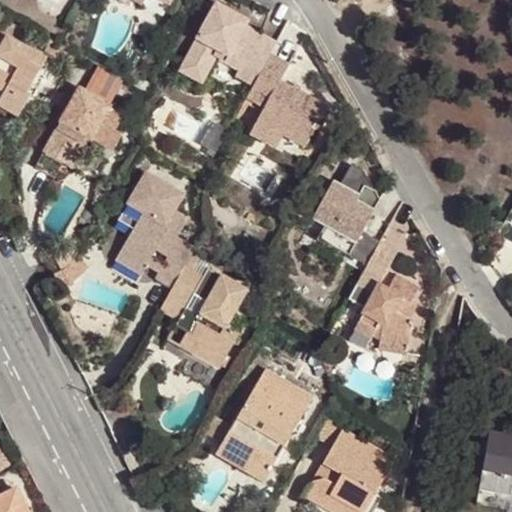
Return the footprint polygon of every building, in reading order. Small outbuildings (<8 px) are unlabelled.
[(253,86),(270,54),(276,42),(244,26),(246,21),(215,5),(184,63),(207,75),(216,59),(219,52),(242,65),(238,71),(235,77),(253,86)] [(0,32),(0,58),(17,69),(13,77),(4,92),(0,99),(0,107),(18,117),(30,96),(27,94),(47,59),(0,32)] [(216,59),(238,71),(242,65),(219,52),(216,59)] [(270,54),(253,86),(248,94),(267,104),(262,113),(258,122),(284,136),(306,147),(328,107),(279,81),(288,64),(270,54)] [(202,84),(207,75),(184,63),(179,72),(202,84)] [(0,69),(0,89),(4,92),(13,77),(0,69)] [(56,131),(54,130),(42,151),(63,163),(72,169),(84,148),(80,146),(85,137),(112,153),(122,135),(115,131),(124,116),(78,89),(59,122),(60,123),(56,131)] [(262,113),(267,104),(248,94),(244,103),(262,113)] [(277,149),(284,136),(258,122),(250,135),(277,149)] [(55,178),(63,163),(42,151),(34,165),(55,178)] [(363,231),(380,200),(368,194),(372,187),(363,171),(351,164),(340,185),(333,181),(312,220),(325,227),(318,241),(332,249),(333,247),(368,265),(381,241),(363,231)] [(172,289),(196,248),(178,238),(185,225),(183,216),(174,211),(183,195),(145,173),(127,205),(143,213),(118,255),(144,270),(146,267),(151,259),(156,251),(167,257),(162,265),(158,274),(154,279),(172,289)] [(101,206),(110,190),(99,184),(97,184),(94,202),(101,206)] [(368,194),(380,200),(372,187),(368,194)] [(381,241),(368,265),(384,274),(398,250),(381,241)] [(196,248),(172,289),(160,311),(178,321),(176,325),(189,333),(181,347),(218,368),(238,334),(226,327),(231,319),(247,291),(208,268),(203,277),(192,270),(203,251),(196,247),(196,248)] [(141,276),(144,270),(118,255),(115,261),(141,276)] [(74,259),(66,267),(78,278),(89,267),(74,259)] [(146,267),(158,274),(162,265),(151,259),(146,267)] [(384,274),(368,265),(357,285),(372,293),(361,315),(363,316),(355,330),(371,339),(372,336),(380,340),(379,345),(408,350),(412,326),(409,321),(417,307),(411,303),(420,288),(396,275),(388,289),(379,284),(384,274)] [(66,267),(62,272),(69,287),(78,278),(66,267)] [(231,319),(226,327),(238,334),(243,325),(231,319)] [(181,347),(189,333),(176,325),(167,339),(181,347)] [(380,340),(372,336),(371,339),(355,330),(350,339),(375,353),(379,345),(380,340)] [(378,350),(407,355),(408,350),(379,345),(378,350)] [(215,455),(264,483),(285,446),(284,445),(292,432),(293,433),(313,397),(265,369),(244,405),(245,406),(238,418),(237,418),(215,455)] [(326,417),(315,435),(334,445),(342,430),(344,427),(326,417)] [(333,496),(362,511),(365,511),(385,478),(379,474),(389,456),(342,430),(334,445),(323,464),(331,468),(325,478),(313,482),(305,496),(323,506),(328,504),(333,496)] [(511,442),(488,438),(478,490),(510,496),(511,488),(511,483),(511,442)] [(0,468),(10,463),(0,447),(0,468)] [(323,464),(313,482),(325,478),(331,468),(323,464)] [(0,511),(27,511),(16,488),(0,496),(0,511)] [(362,511),(333,496),(328,504),(323,506),(333,511),(362,511)]
